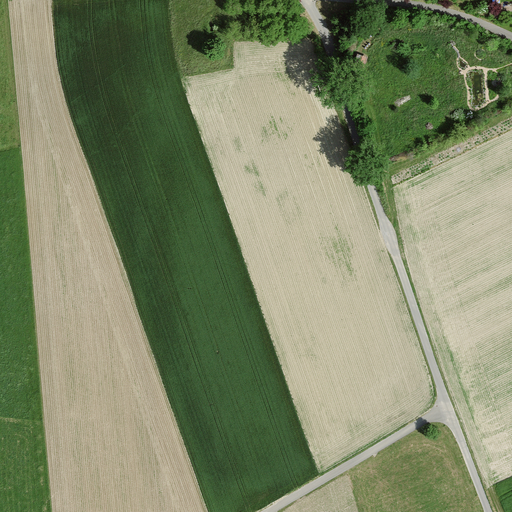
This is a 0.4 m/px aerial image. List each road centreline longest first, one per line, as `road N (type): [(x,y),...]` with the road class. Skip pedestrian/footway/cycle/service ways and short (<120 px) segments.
road 1 (unclassified): [(303,0),(330,50),(488,511)]
road 2 (track): [(448,406),(267,511)]
road 3 (track): [(365,0),(453,13),(511,37)]
